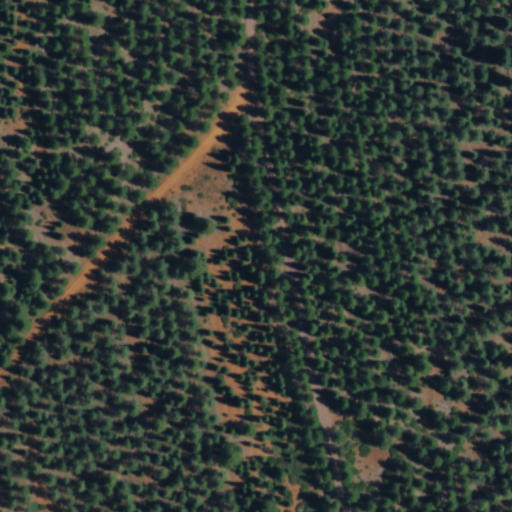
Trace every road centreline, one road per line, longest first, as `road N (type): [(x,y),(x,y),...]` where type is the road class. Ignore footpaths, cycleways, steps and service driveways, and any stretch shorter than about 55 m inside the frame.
road 1 (track): [(348,511),(289,298),(277,175),(261,153),(249,0)]
road 2 (track): [(261,153),(194,164),(0,375)]
